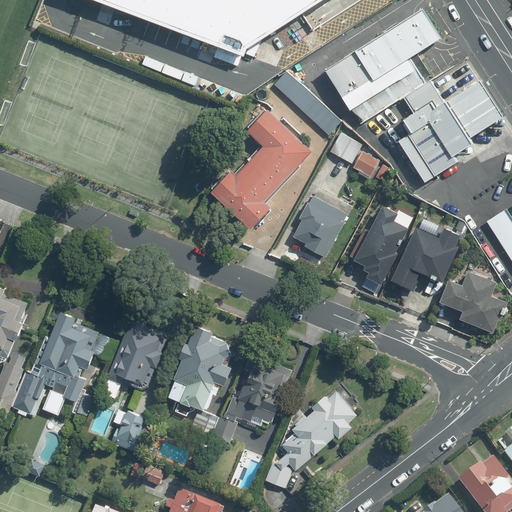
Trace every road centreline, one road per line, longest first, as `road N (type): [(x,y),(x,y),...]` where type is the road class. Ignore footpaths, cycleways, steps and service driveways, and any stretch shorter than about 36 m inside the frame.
road 1 (tertiary): [(0,181),(401,341)]
road 2 (secondary): [(336,511),(471,406)]
